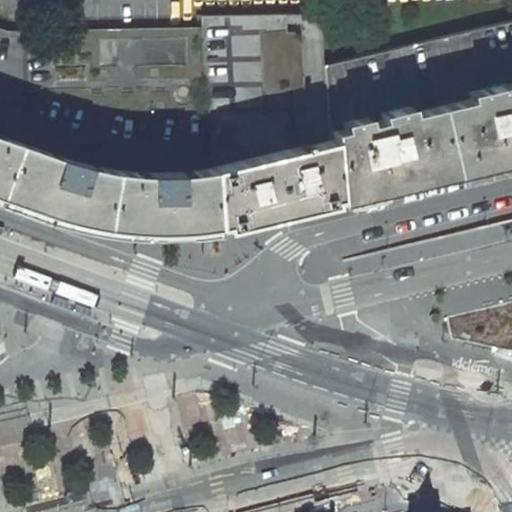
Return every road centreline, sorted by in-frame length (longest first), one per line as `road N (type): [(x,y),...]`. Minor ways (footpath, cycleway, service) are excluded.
road 1 (secondary): [(212,511),(399,463),(429,462),(511,485)]
road 2 (residential): [(247,305),(300,238),(511,186)]
road 3 (secondary): [(0,294),(150,347),(176,346),(247,305)]
road 4 (tertiary): [(247,305),(0,216)]
road 5 (secondary): [(511,256),(343,295)]
